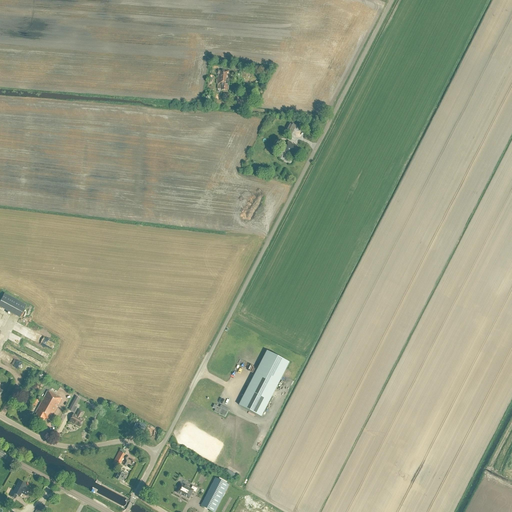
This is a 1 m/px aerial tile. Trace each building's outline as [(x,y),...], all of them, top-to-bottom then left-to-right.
[(218,90),(221,90),(227,91),(228,85),(229,85),(230,71),(218,70),(218,81),(216,81),(216,84),(218,84),(218,90)] [(284,133),(291,137),(297,126),(290,123),(284,133)] [(292,153),(297,156),(300,148),(295,146),(296,145),(288,141),(284,150),(291,154),(292,153)] [(26,305),(4,294),(0,301),(0,307),(19,318),(26,305)] [(262,417),(289,363),(267,352),(239,405),(262,417)] [(33,420),(42,425),(45,419),(49,421),(61,399),(47,392),(35,414),(36,415),(33,420)] [(77,408),(75,406),(79,398),(76,397),(68,410),(74,413),(77,408)] [(213,411),(225,418),(228,412),(227,412),(219,408),(214,405),(212,408),(215,409),(213,411)] [(73,424),(80,427),(84,420),(80,418),(83,412),(79,410),(76,416),(73,414),(69,422),(73,424)] [(125,455),(119,452),(112,464),(118,467),(125,455)] [(119,472),(115,479),(120,481),(121,479),(124,481),(127,476),(119,472)] [(212,511),(216,511),(230,486),(216,479),(202,506),(212,511)] [(26,485),(19,481),(13,492),(12,491),(9,496),(15,499),(17,495),(19,497),(21,494),(26,496),(29,490),(24,488),(26,485)] [(181,483),(181,484),(176,493),(189,500),(193,491),(195,492),(196,492),(197,489),(192,486),(191,488),(181,483)]
